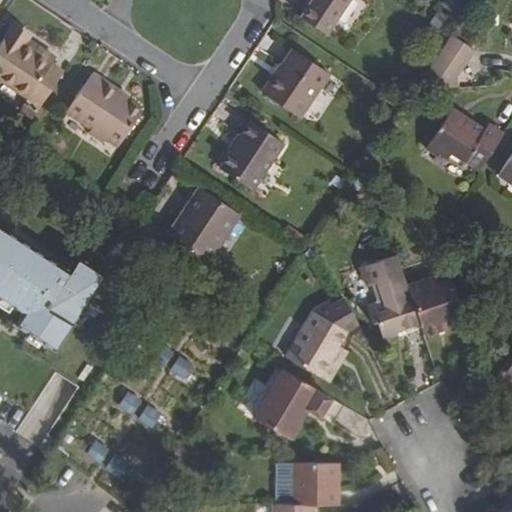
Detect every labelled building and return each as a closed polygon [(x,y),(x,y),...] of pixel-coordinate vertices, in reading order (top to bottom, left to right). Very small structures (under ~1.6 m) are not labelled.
[(314,0),(302,20),(325,35),(348,0),(314,0)] [(25,45),(29,39),(12,27),(0,44),(0,77),(29,97),(25,102),(38,110),(63,72),(53,65),(57,58),(41,47),(37,53),(25,45)] [(414,94),(458,90),(457,78),(475,52),(452,37),(450,39),(414,94)] [(41,47),(29,39),(25,45),(37,53),(41,47)] [(274,76),(262,93),(300,118),(329,74),(294,51),(276,77),(274,76)] [(141,111),(126,102),(116,94),(119,90),(92,72),(67,110),(92,127),(89,131),(102,141),(105,137),(118,145),(141,111)] [(116,94),(126,102),(129,97),(119,90),(116,94)] [(38,110),(25,102),(20,109),(32,118),(38,110)] [(479,171),(504,134),(490,125),(486,131),(454,109),(428,148),(440,157),(442,154),(462,168),(466,162),(479,171)] [(243,136),(221,169),(252,191),(283,144),(252,123),(243,136)] [(511,158),(501,174),(511,181),(511,158)] [(498,178),(511,187),(511,181),(501,174),(498,178)] [(178,218),(165,239),(206,264),(237,216),(201,192),(182,221),(178,218)] [(43,311),(31,332),(57,349),(106,275),(80,258),(71,272),(0,224),(0,219),(0,218),(0,295),(25,312),(29,315),(34,306),(43,311)] [(478,283),(476,250),(462,250),(464,283),(478,283)] [(407,329),(422,324),(410,290),(398,258),(363,270),(370,290),(379,287),(385,304),(368,309),(374,326),(379,324),(384,341),(398,336),(397,332),(407,329)] [(449,277),(410,290),(422,324),(427,340),(466,326),(449,277)] [(18,324),(31,332),(43,311),(34,306),(29,315),(25,312),(18,324)] [(336,360),(342,349),(338,347),(346,332),(314,312),(287,359),(333,384),(344,365),(336,360)] [(409,336),(407,329),(397,332),(398,336),(400,339),(409,336)] [(350,354),(342,349),(336,360),(344,365),(350,354)] [(185,380),(195,366),(178,355),(168,369),(185,380)] [(320,393),(321,392),(286,371),(257,420),(292,441),(306,417),(302,414),(306,408),(310,411),(323,418),(333,401),(320,393)] [(306,417),(310,411),(306,408),(302,414),(306,417)] [(100,463),(110,448),(95,438),(85,454),(100,463)] [(118,477),(129,461),(114,451),(103,467),(118,477)] [(214,462),(213,452),(177,453),(177,461),(214,462)] [(296,507),(296,465),(279,465),(279,507),(296,507)] [(317,507),(342,507),(342,491),(340,491),(339,480),(342,480),(342,465),(296,465),(296,507),(317,507)]
